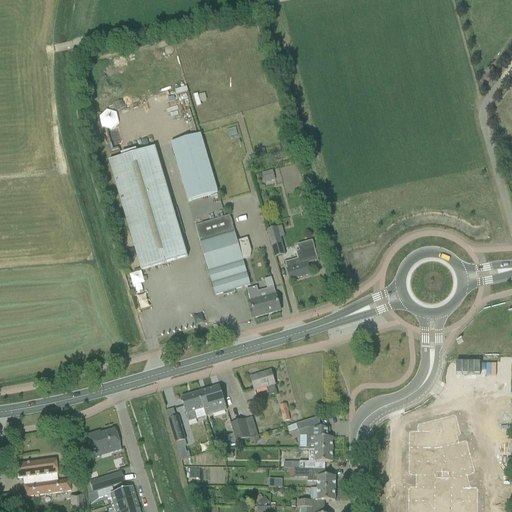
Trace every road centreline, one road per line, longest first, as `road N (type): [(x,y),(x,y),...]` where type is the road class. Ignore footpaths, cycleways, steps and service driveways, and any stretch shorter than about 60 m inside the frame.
road 1 (primary): [(120,385),(349,316)]
road 2 (unclassified): [(354,511),(355,431),(422,384),(430,359)]
road 3 (residential): [(152,511),(120,385)]
road 4 (primary): [(0,413),(120,385)]
